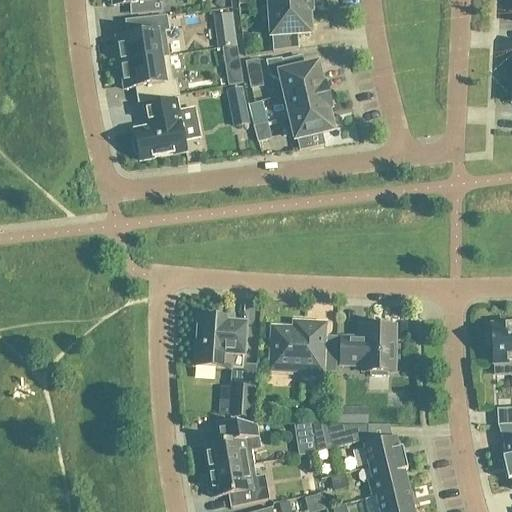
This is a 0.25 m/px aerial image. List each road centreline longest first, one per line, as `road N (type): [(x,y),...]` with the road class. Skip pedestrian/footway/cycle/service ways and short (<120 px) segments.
road 1 (residential): [(176,511),(156,347),(164,283),(182,277),(452,289)]
road 2 (residential): [(75,0),(79,55),(110,186),(134,190),(405,156)]
road 3 (residential): [(477,511),(456,411),(452,289)]
road 4 (residential): [(461,0),(452,146),(405,156)]
road 5 (residential): [(405,156),(371,0)]
